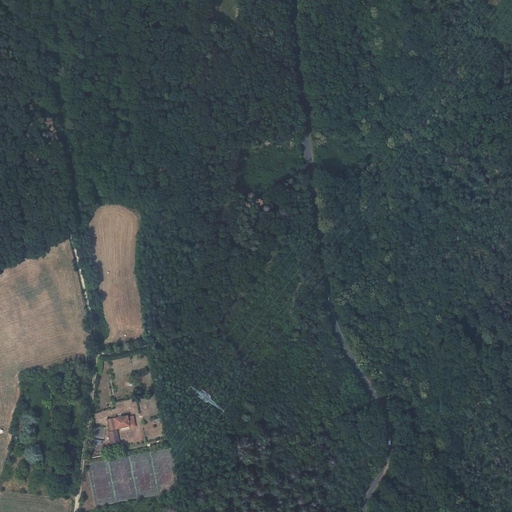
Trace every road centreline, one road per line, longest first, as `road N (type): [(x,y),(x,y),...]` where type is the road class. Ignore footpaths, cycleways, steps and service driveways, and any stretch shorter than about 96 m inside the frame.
road 1 (tertiary): [(362,511),(389,450),(387,428),(322,288),(295,0)]
road 2 (track): [(234,48),(218,109),(238,196),(225,258),(186,331)]
road 3 (track): [(74,220),(98,355),(74,511)]
road 4 (track): [(98,355),(186,331),(251,511)]
